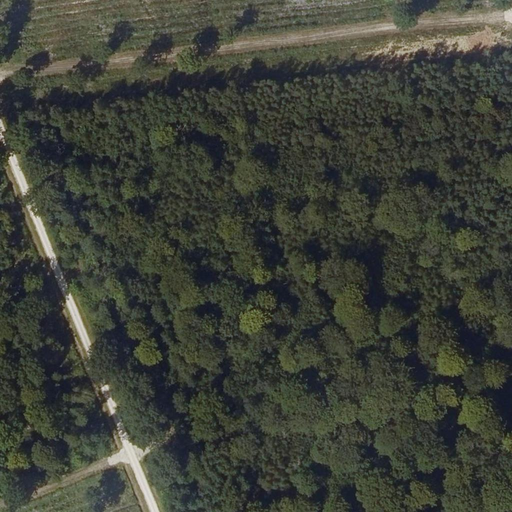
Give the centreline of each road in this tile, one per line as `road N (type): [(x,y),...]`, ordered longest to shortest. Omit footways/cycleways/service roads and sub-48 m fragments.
road 1 (track): [(0,79),(511,11)]
road 2 (track): [(0,121),(157,511)]
road 3 (track): [(133,453),(0,507)]
